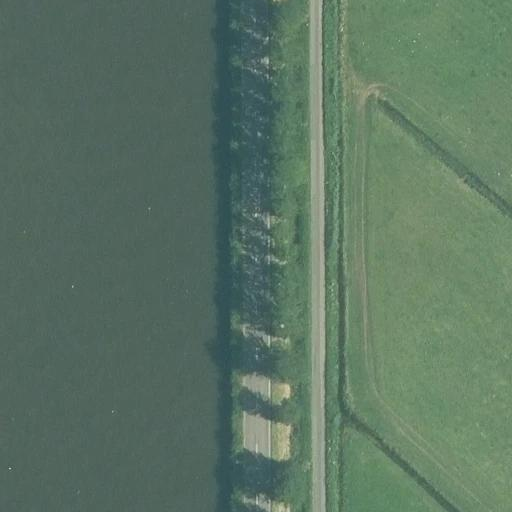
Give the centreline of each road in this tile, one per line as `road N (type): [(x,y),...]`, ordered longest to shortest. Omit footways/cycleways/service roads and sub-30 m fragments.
road 1 (unclassified): [(317,0),(321,511)]
road 2 (tertiary): [(258,0),(261,511)]
